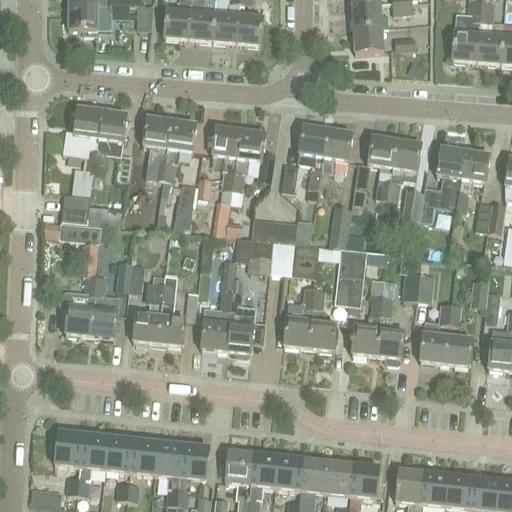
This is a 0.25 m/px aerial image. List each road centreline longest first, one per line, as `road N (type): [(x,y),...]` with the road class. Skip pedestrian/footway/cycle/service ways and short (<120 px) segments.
road 1 (residential): [(511,447),(309,424),(278,401),(20,378)]
road 2 (residential): [(20,378),(33,132),(24,77)]
road 3 (residential): [(301,89),(256,95),(24,77)]
road 4 (residential): [(511,116),(340,102),(301,89)]
road 5 (residential): [(11,511),(20,378)]
